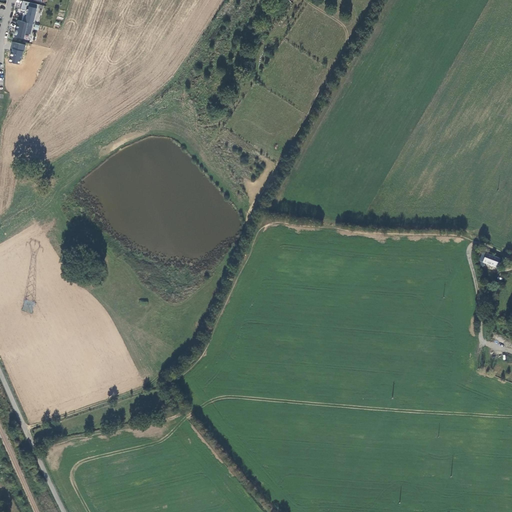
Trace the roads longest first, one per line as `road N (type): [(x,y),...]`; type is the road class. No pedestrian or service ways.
road 1 (unclassified): [(0,373),(64,511)]
road 2 (track): [(474,241),(467,250),(482,344),(509,351)]
